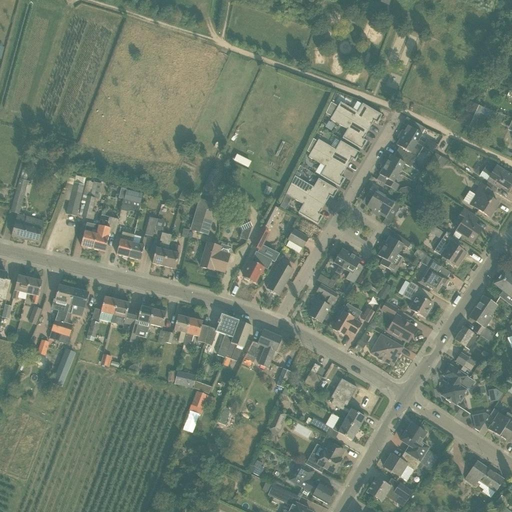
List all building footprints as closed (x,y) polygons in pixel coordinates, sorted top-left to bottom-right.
[(498,59),(505,62),(508,56),(511,51),(503,48),(502,50),(499,58),(498,59)] [(328,107),(335,111),(368,130),(374,122),(377,124),(382,115),(362,104),(357,112),(340,102),(338,107),(330,102),(328,107)] [(472,129),(481,110),(482,107),(475,104),(465,126),(472,129)] [(347,130),(342,138),(362,150),(367,141),(363,139),(368,130),(335,111),(328,107),(325,113),(332,117),(330,119),(347,130)] [(412,129),(408,126),(405,132),(402,130),(400,135),(422,147),(422,148),(425,144),(419,140),(425,129),(416,123),(412,129)] [(422,147),(400,135),(397,139),(400,140),(397,145),(399,147),(396,152),(413,162),(422,147)] [(309,146),(313,149),(346,168),(351,159),(355,161),(360,153),(340,141),(335,150),(318,140),(317,142),(313,139),(309,146)] [(437,145),(433,143),(428,151),(432,153),(437,145)] [(325,167),(320,176),(340,187),(345,179),(341,177),(346,168),(313,149),(309,146),(306,152),(310,154),(308,157),(325,167)] [(383,164),(399,173),(404,164),(410,168),(413,162),(396,152),(393,157),(391,156),(387,161),(385,160),(383,164)] [(238,153),(234,160),(249,167),(253,161),(238,153)] [(435,165),(440,157),(436,153),(430,161),(435,165)] [(399,173),(383,164),(380,168),(383,169),(379,175),(388,180),(385,185),(395,191),(399,185),(393,182),(399,173)] [(418,171),(421,173),(423,169),(415,164),(413,168),(418,171)] [(487,181),(491,183),(500,189),(500,188),(498,187),(500,185),(507,190),(508,188),(509,189),(511,185),(511,184),(511,182),(511,176),(494,165),(490,165),(488,169),(485,167),(479,176),(487,181)] [(297,172),(290,185),(324,205),(329,197),(333,199),(338,190),(318,179),(313,187),(298,178),(300,174),(297,172)] [(79,203),(84,187),(86,179),(75,176),(66,214),(76,216),(79,203)] [(20,179),(13,204),(21,206),(27,181),(27,180),(20,179)] [(218,189),(225,192),(228,185),(222,182),(218,189)] [(91,214),(95,198),(98,199),(102,185),(93,183),(93,185),(91,184),(90,188),(89,187),(85,204),(82,218),(92,220),(93,214),(91,214)] [(470,205),(489,218),(494,210),(495,211),(498,206),(497,206),(498,204),(487,197),(491,191),(481,184),(474,195),(476,196),(470,205)] [(324,205),(290,185),(286,194),(303,205),(298,213),(318,225),(323,216),(319,214),(324,205)] [(370,212),(375,215),(384,199),(375,194),(378,188),(373,185),(366,195),(372,198),(366,207),(372,210),(370,212)] [(142,194),(126,190),(124,200),(131,202),(130,209),(139,212),(141,204),(140,204),(142,194)] [(199,199),(190,231),(208,236),(217,204),(199,199)] [(386,218),(387,216),(393,219),(401,206),(395,202),(394,204),(384,199),(375,215),(379,217),(380,215),(386,218)] [(271,224),(278,207),(273,206),(267,222),(271,224)] [(458,240),(461,235),(473,243),(481,229),(474,225),(478,219),(463,210),(456,222),(460,225),(452,236),(457,240),(458,240)] [(37,244),(43,221),(18,214),(12,237),(37,244)] [(105,252),(109,234),(115,235),(119,220),(109,217),(107,228),(98,226),(93,249),(105,252)] [(153,237),(157,219),(149,218),(145,235),(153,237)] [(81,246),(93,249),(98,226),(91,225),(86,224),(81,246)] [(181,237),(188,238),(189,231),(182,229),(181,237)] [(270,233),(261,229),(252,247),(260,251),(270,233)] [(288,240),(303,248),(308,239),(293,230),(288,240)] [(122,232),(116,255),(128,258),(134,235),(122,232)] [(410,244),(395,233),(392,238),(389,237),(386,243),(384,241),(381,245),(397,255),(403,246),(408,249),(410,244)] [(466,254),(453,245),(457,240),(452,236),(446,233),(438,245),(435,250),(435,253),(457,267),(466,254)] [(167,252),(170,241),(171,236),(162,234),(160,241),(162,242),(160,250),(156,249),(152,264),(164,267),(167,252)] [(128,258),(140,261),(146,238),(141,237),(139,245),(132,243),(134,235),(128,258)] [(214,269),(225,272),(230,255),(220,252),(221,247),(207,243),(204,253),(202,252),(200,259),(202,260),(200,267),(213,271),(214,269)] [(164,267),(175,270),(181,247),(176,245),(174,253),(167,252),(164,267)] [(395,273),(398,268),(403,259),(397,255),(381,245),(379,249),(381,251),(378,256),(383,259),(380,264),(395,273)] [(340,275),(343,269),(352,253),(348,250),(347,253),(342,250),(333,263),(338,266),(334,272),(340,275)] [(256,252),(243,277),(244,277),(244,279),(248,281),(250,280),(255,283),(259,274),(261,275),(263,269),(267,271),(272,261),(256,252)] [(354,284),(363,267),(359,264),(361,260),(355,257),(357,255),(352,253),(343,269),(350,273),(346,279),(354,284)] [(445,287),(449,280),(447,278),(438,273),(441,267),(432,260),(423,276),(422,276),(418,283),(437,294),(442,285),(445,287)] [(278,296),(293,271),(280,263),(270,280),(271,281),(267,289),(270,291),(270,293),(273,294),(275,294),(278,296)] [(410,264),(407,269),(413,272),(416,267),(410,264)] [(371,273),(364,269),(357,282),(363,286),(371,273)] [(502,292),(498,296),(498,297),(511,307),(511,276),(505,270),(493,284),(502,292)] [(0,299),(6,301),(9,289),(3,288),(6,273),(0,271),(0,295),(1,296),(0,299)] [(26,294),(30,279),(18,276),(12,299),(17,300),(19,292),(26,294)] [(327,286),(331,289),(337,280),(332,277),(327,286)] [(36,305),(42,282),(30,279),(26,294),(34,296),(32,304),(36,305)] [(425,300),(429,293),(410,282),(406,289),(418,296),(410,310),(425,318),(433,304),(425,300)] [(313,309),(308,316),(321,323),(330,307),(327,306),(331,300),(333,302),(337,295),(321,285),(317,292),(320,294),(311,308),(313,309)] [(74,290),(59,286),(55,300),(54,300),(51,309),(67,313),(69,309),(74,290)] [(88,294),(74,290),(69,309),(67,313),(71,314),(82,317),(88,294)] [(383,300),(386,296),(380,292),(377,297),(383,300)] [(474,332),(489,342),(494,334),(485,328),(492,318),(489,316),(496,306),(483,297),(469,318),(479,325),(474,332)] [(113,315),(113,316),(117,301),(104,298),(101,312),(99,320),(111,323),(113,315)] [(132,319),(126,318),(128,309),(129,304),(117,301),(113,316),(126,319),(124,324),(130,326),(131,323),(132,319)] [(386,303),(381,310),(393,317),(398,310),(386,303)] [(2,318),(8,319),(11,307),(5,305),(2,318)] [(150,325),(153,310),(141,307),(140,312),(137,322),(139,322),(138,325),(136,325),(131,323),(130,326),(126,342),(134,344),(137,332),(146,333),(148,334),(150,325)] [(29,323),(36,325),(41,310),(34,308),(29,323)] [(367,323),(374,312),(368,308),(361,319),(367,323)] [(153,310),(150,325),(162,328),(166,313),(153,310)] [(346,331),(355,337),(362,325),(353,319),(354,318),(343,312),(335,325),(331,323),(329,327),(333,330),(343,336),(346,331)] [(219,324),(217,330),(216,332),(225,335),(220,349),(217,355),(225,357),(227,352),(238,322),(239,321),(221,315),(219,321),(218,321),(218,323),(219,324)] [(174,331),(180,332),(178,342),(183,343),(183,345),(184,345),(186,334),(190,319),(177,316),(174,331)] [(402,339),(408,343),(416,329),(405,322),(406,321),(396,316),(387,332),(400,340),(402,339)] [(204,343),(208,327),(202,325),(202,322),(190,319),(186,334),(184,345),(190,346),(193,336),(198,337),(197,342),(204,343)] [(60,334),(64,323),(55,320),(51,331),(49,339),(59,342),(61,335),(60,334)] [(94,342),(99,323),(92,321),(86,339),(94,342)] [(236,361),(244,348),(252,327),(238,322),(227,352),(225,357),(231,360),(236,361)] [(73,326),(64,323),(60,334),(61,335),(59,342),(69,345),(71,337),(69,336),(73,326)] [(473,334),(463,327),(454,341),(469,350),(478,337),(473,334)] [(499,339),(502,335),(504,331),(500,329),(495,336),(496,337),(499,339)] [(257,349),(259,345),(265,348),(258,365),(267,369),(275,351),(276,352),(282,338),(263,330),(257,344),(253,343),(245,359),(254,363),(260,350),(257,349)] [(164,342),(167,332),(160,331),(157,343),(164,345),(164,342)] [(167,332),(164,342),(166,343),(162,363),(166,364),(173,334),(167,332)] [(381,335),(370,354),(378,358),(378,359),(379,358),(384,361),(383,362),(384,362),(392,366),(397,357),(398,358),(398,357),(397,357),(399,354),(399,355),(400,354),(399,354),(403,348),(381,335)] [(49,342),(42,340),(38,352),(45,354),(49,342)] [(357,345),(363,349),(366,344),(360,341),(357,345)] [(363,349),(357,345),(354,349),(360,353),(363,349)] [(62,386),(75,353),(66,350),(52,382),(62,386)] [(463,367),(469,359),(461,353),(455,362),(463,367)] [(100,364),(107,366),(109,356),(103,355),(100,364)] [(316,374),(320,367),(315,364),(304,383),(309,386),(316,374)] [(466,390),(465,390),(471,389),(475,383),(466,377),(467,377),(450,366),(443,377),(449,381),(448,382),(449,383),(464,393),(466,390)] [(485,372),(477,367),(473,373),(481,378),(485,372)] [(276,385),(283,388),(290,372),(283,369),(276,385)] [(181,386),(184,373),(177,371),(174,384),(181,386)] [(322,378),(316,374),(309,386),(315,389),(322,378)] [(357,388),(341,379),(331,398),(333,399),(344,406),(346,407),(347,406),(345,405),(351,394),(355,387),(357,388)] [(456,406),(456,405),(458,402),(460,403),(465,395),(463,394),(464,393),(449,383),(441,396),(446,399),(445,400),(450,403),(451,402),(456,406)] [(487,396),(496,403),(503,393),(495,386),(487,396)] [(196,391),(191,405),(203,410),(208,395),(196,391)] [(343,407),(344,406),(333,399),(331,404),(349,414),(345,421),(339,418),(358,429),(364,419),(364,418),(365,418),(351,410),(350,411),(343,407)] [(229,410),(224,407),(218,422),(226,426),(231,414),(228,413),(229,410)] [(491,424),(488,430),(494,434),(494,435),(496,437),(495,437),(497,438),(511,416),(507,413),(504,418),(498,414),(498,412),(494,409),(486,421),(491,424)] [(287,415),(276,411),(268,428),(279,433),(287,415)] [(479,432),(486,421),(489,416),(485,413),(472,416),(475,429),(479,432)] [(511,416),(497,438),(499,440),(500,439),(502,440),(503,439),(509,443),(511,438),(511,416)] [(352,440),(358,429),(339,418),(332,430),(352,441),(352,440)] [(329,427),(313,419),(309,426),(325,435),(329,427)] [(405,454),(419,462),(428,448),(420,443),(426,433),(413,425),(409,432),(406,431),(400,441),(409,447),(405,454)] [(340,458),(344,451),(329,443),(325,450),(323,454),(321,454),(319,457),(312,453),(305,465),(321,473),(323,469),(333,474),(341,459),(340,458)] [(407,482),(414,470),(415,471),(417,468),(427,474),(430,469),(419,462),(405,454),(400,461),(391,455),(383,467),(407,482)] [(254,467),(253,466),(250,471),(260,477),(264,469),(260,467),(262,464),(257,461),(254,467)] [(495,493),(504,480),(477,462),(465,479),(475,486),(479,481),(486,486),(482,492),(491,498),(495,492),(495,493)] [(327,504),(334,491),(320,483),(318,486),(294,472),(289,481),(313,494),(312,496),(327,504)] [(399,484),(395,491),(376,479),(367,493),(381,501),(385,496),(393,501),(396,501),(398,496),(407,502),(413,493),(399,484)] [(268,496),(278,500),(283,490),(272,485),(268,496)] [(497,502),(506,508),(510,502),(501,496),(497,502)] [(197,511),(200,511),(204,505),(195,501),(192,509),(197,511)] [(308,511),(305,510),(306,509),(297,504),(297,505),(293,503),(288,511),(286,511),(284,511),(283,511),(308,511)]
